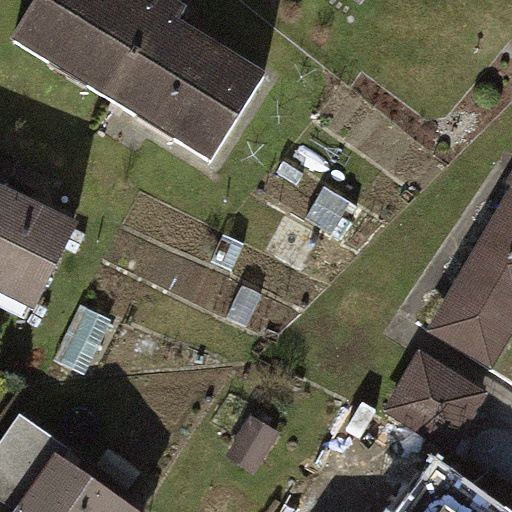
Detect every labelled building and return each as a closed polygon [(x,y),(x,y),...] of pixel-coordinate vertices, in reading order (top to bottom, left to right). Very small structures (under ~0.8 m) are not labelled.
[(220,22),(176,0),(69,0),(42,54),(255,165),(297,84),(211,39),(220,22)] [(114,233),(0,184),(0,285),(77,319),(114,233)] [(511,212),(445,335),(511,371),(511,212)] [(503,393),(428,350),(394,408),(469,452),(503,393)] [(155,511),(80,458),(41,511),(155,511)]
